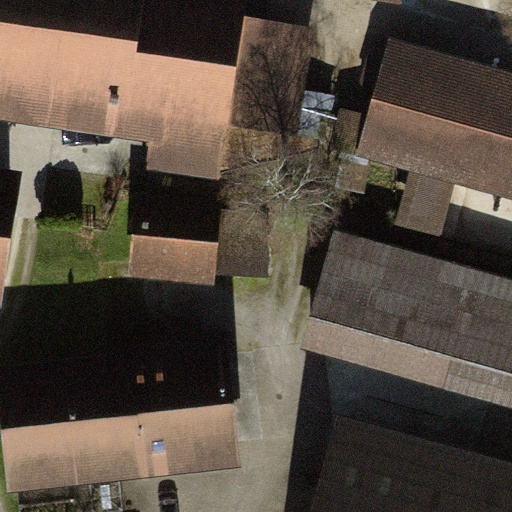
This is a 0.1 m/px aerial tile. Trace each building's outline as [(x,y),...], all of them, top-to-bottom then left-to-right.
[(249,20),(252,0),(251,0),(0,0),(0,120),(157,145),(153,173),(229,185),(238,129),(303,139),(321,31),(249,20)] [(411,0),(327,0),(410,12),(411,0)] [(511,74),(396,41),(375,115),(349,107),(336,153),(412,174),(398,223),(462,241),(476,193),(511,202),(511,74)] [(22,170),(0,166),(0,304),(1,305),(22,170)] [(271,205),(145,195),(138,281),(220,288),(221,273),(265,277),(271,205)] [(511,276),(340,231),(307,354),(511,408),(511,276)] [(0,364),(0,375),(12,492),(248,467),(235,340),(0,364)] [(511,511),(511,460),(338,416),(313,511),(511,511)]
